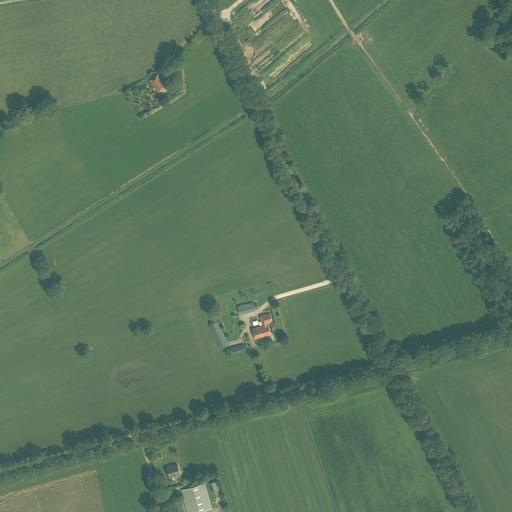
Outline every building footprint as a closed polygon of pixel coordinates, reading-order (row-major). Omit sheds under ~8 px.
[(286,7),(281,1),(275,7),(280,13),(286,7)] [(252,27),(240,36),(245,43),(257,34),(252,27)] [(158,92),(167,86),(158,75),(150,81),(158,92)] [(160,106),(164,104),(159,97),(155,99),(160,106)] [(220,296),(239,292),(238,287),(231,289),(230,285),(218,288),(220,296)] [(223,304),(242,299),(241,292),(221,296),(223,304)] [(239,315),(255,311),(253,302),(237,307),(239,315)] [(268,324),(268,322),(272,321),(270,313),(260,316),(262,325),(268,324)] [(219,348),(229,344),(218,321),(208,325),(219,348)] [(268,324),(262,325),(252,328),(255,339),(271,335),(268,324)] [(175,477),(181,476),(177,464),(171,466),(171,465),(166,467),(169,477),(175,476),(175,477)] [(212,492),(220,490),(217,481),(210,483),(212,492)] [(199,511),(213,508),(205,483),(180,490),(186,511),(199,511)]
